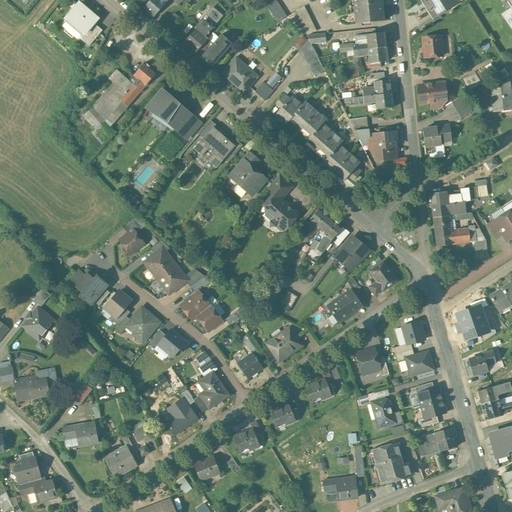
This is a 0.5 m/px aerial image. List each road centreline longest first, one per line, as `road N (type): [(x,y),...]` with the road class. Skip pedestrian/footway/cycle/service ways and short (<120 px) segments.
road 1 (unclassified): [(372,228),(109,0)]
road 2 (unclassified): [(400,0),(414,177),(372,228)]
road 3 (residential): [(249,408),(205,344),(100,256)]
road 4 (unclassified): [(423,283),(249,408)]
road 5 (unclassified): [(249,408),(95,511)]
road 6 (unclassified): [(438,317),(480,464)]
road 7 (unclassified): [(91,511),(36,437),(0,404)]
road 8 (unclassified): [(480,464),(363,511)]
